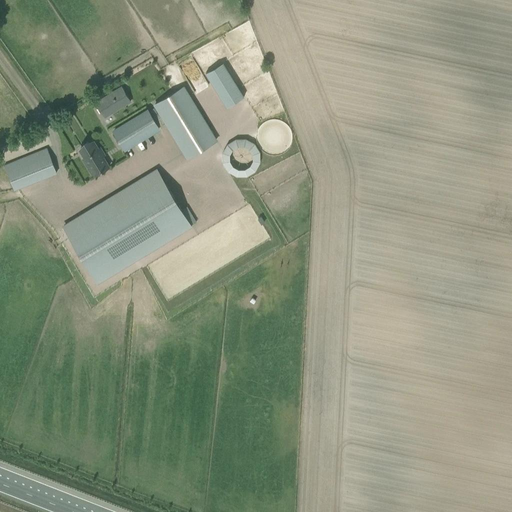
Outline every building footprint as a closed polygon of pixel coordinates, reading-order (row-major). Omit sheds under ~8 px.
[(202,73),(224,108),(241,97),(219,62),(202,73)] [(113,99),(106,103),(112,113),(130,102),(122,87),(110,94),(113,99)] [(147,108),(112,130),(125,151),(160,130),(158,126),(165,122),(188,158),(216,141),(183,88),(155,105),(160,112),(152,117),(147,108)] [(218,147),(232,179),(261,166),(247,134),(218,147)] [(89,170),(92,175),(94,174),(95,175),(109,167),(102,156),(105,155),(100,148),(98,149),(94,142),(90,144),(89,142),(83,146),(84,148),(80,150),(91,169),(89,170)] [(5,165),(14,190),(56,173),(47,149),(5,165)] [(64,227),(97,282),(191,226),(157,171),(64,227)]
